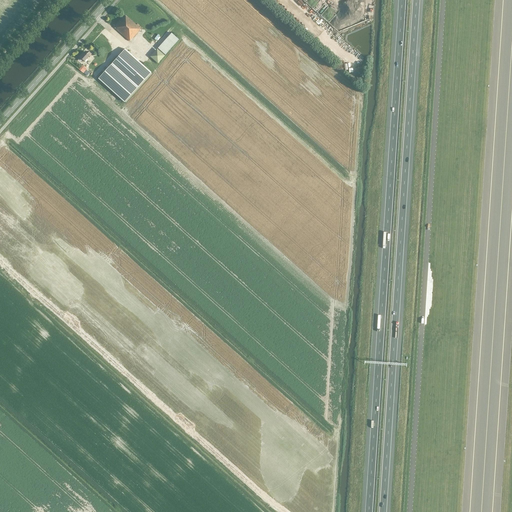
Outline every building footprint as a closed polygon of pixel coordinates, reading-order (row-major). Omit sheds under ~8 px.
[(126,15),(125,16),(115,27),(129,40),(132,37),(132,38),(140,29),(139,27),(140,26),(138,24),(137,25),(126,15)] [(125,49),(112,64),(138,88),(151,73),(125,49)] [(158,64),(165,56),(157,49),(150,57),(158,64)] [(89,55),(91,53),(89,51),(87,53),(85,51),(80,57),(84,61),(89,55)] [(111,65),(98,79),(124,102),(138,88),(112,64),(111,65)] [(87,76),(90,73),(84,67),(81,70),(87,76)]
